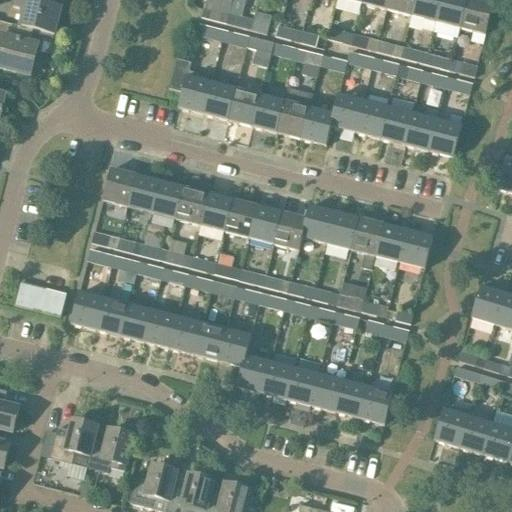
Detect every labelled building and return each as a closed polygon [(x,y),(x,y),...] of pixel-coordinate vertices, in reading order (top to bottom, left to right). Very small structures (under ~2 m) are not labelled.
[(16,0),(15,8),(26,11),(21,28),(34,31),(34,30),(55,36),(62,9),(43,4),(44,0),(16,0)] [(387,11),(389,0),(363,0),(362,5),(387,11)] [(411,17),(414,0),(389,0),(387,11),(411,17)] [(435,23),(441,0),(414,0),(411,17),(435,23)] [(460,30),(467,0),(441,0),(435,23),(460,30)] [(467,0),(460,30),(475,34),(486,37),(494,5),(474,0),(467,0)] [(202,20),(219,24),(222,13),(224,5),(207,1),(202,20)] [(246,19),(230,15),(227,26),(243,30),(246,19)] [(271,25),(255,21),(252,32),(268,37),(271,25)] [(21,28),(21,29),(0,23),(0,45),(0,69),(31,77),(39,46),(31,44),(34,31),(21,28)] [(198,38),(213,41),(216,30),(201,26),(199,33),(198,38)] [(279,26),(276,38),(276,39),(292,43),(296,31),(279,26)] [(347,33),(330,29),(327,41),(344,46),(347,33)] [(304,33),(301,44),(300,45),(317,49),(320,37),(304,33)] [(235,35),(232,46),(246,50),(249,38),(235,35)] [(355,36),(352,48),(367,52),(371,40),(355,36)] [(259,41),(256,52),(271,56),(273,45),(259,41)] [(380,42),(377,54),(392,58),(395,46),(380,42)] [(283,47),(280,59),(295,62),(298,51),(283,47)] [(404,48),(401,61),(416,65),(420,52),(404,48)] [(308,53),(305,65),(319,68),(322,57),(308,53)] [(425,67),(442,71),(445,58),(428,54),(425,67)] [(359,57),(356,68),(372,72),(374,61),(359,57)] [(212,84),(197,81),(198,75),(190,72),(192,64),(177,60),(169,90),(183,94),(179,110),(204,116),(212,84)] [(332,60),(329,71),(346,75),(348,63),(347,63),(332,60)] [(384,63),(381,74),(396,78),(399,67),(384,63)] [(462,63),(459,75),(475,80),(478,67),(462,63)] [(405,80),(421,84),(423,73),(408,70),(405,80)] [(429,87),(445,91),(448,80),(432,76),(429,87)] [(458,82),(455,93),(471,97),(474,86),(458,82)] [(212,84),(204,116),(228,122),(236,91),(212,84)] [(236,91),(228,122),(252,128),(260,97),(236,91)] [(260,97),(252,128),(277,135),(285,103),(260,97)] [(309,109),(301,141),(327,147),(340,97),(339,97),(334,116),(309,109)] [(340,97),(327,147),(328,147),(332,128),(357,134),(365,103),(340,97)] [(285,103),(277,135),(301,141),(309,109),(285,103)] [(365,103),(357,134),(381,141),(389,109),(365,103)] [(389,109),(381,141),(405,147),(413,116),(389,109)] [(413,116),(405,147),(430,153),(438,122),(413,116)] [(438,122),(430,153),(455,159),(463,128),(438,122)] [(511,195),(511,160),(507,159),(497,190),(511,195)] [(136,177),(111,171),(103,202),(117,206),(116,212),(126,214),(132,193),(136,177)] [(136,177),(132,193),(126,214),(127,215),(128,209),(152,215),(160,183),(136,177)] [(160,183),(152,215),(176,221),(184,193),(185,189),(160,183)] [(185,189),(184,193),(176,221),(201,227),(209,196),(185,189)] [(209,196),(201,227),(225,233),(233,202),(209,196)] [(233,202),(225,233),(250,240),(258,208),(233,202)] [(258,208),(250,240),(275,246),(282,214),(258,208)] [(282,214),(275,246),(299,252),(310,208),(307,221),(282,214)] [(310,208),(299,252),(300,253),(304,240),(327,246),(335,214),(310,208)] [(335,214),(327,246),(351,252),(358,220),(335,214)] [(358,220),(351,252),(365,256),(362,269),(372,272),(383,226),(358,220)] [(383,226),(372,272),(376,258),(400,264),(409,233),(383,226)] [(95,233),(92,245),(92,246),(108,250),(111,237),(95,233)] [(409,233),(400,264),(426,271),(434,239),(409,233)] [(121,239),(118,252),(133,256),(137,243),(121,239)] [(142,258),(158,262),(161,250),(145,245),(142,258)] [(88,263),(104,267),(107,256),(91,252),(89,257),(88,263)] [(169,252),(166,264),(182,268),(185,256),(169,252)] [(194,258),(191,271),(206,274),(209,262),(194,258)] [(124,261),(122,272),(137,276),(140,265),(124,261)] [(218,264),(215,277),(231,281),(234,269),(218,264)] [(149,267),(146,278),(162,282),(164,271),(149,267)] [(243,271),(239,283),(255,287),(258,275),(243,271)] [(174,273),(171,284),(186,288),(189,277),(174,273)] [(264,289),(279,293),(282,281),(267,277),(264,289)] [(198,279),(195,290),(209,294),(212,283),(198,279)] [(291,283),(288,295),(305,299),(308,287),(291,283)] [(33,287),(21,284),(15,307),(27,310),(33,287)] [(222,286),(220,297),(235,300),(238,290),(222,286)] [(33,287),(27,310),(38,313),(44,290),(33,287)] [(332,294),(316,289),(314,297),(313,302),(329,306),(332,294)] [(497,327),(506,296),(481,289),(472,319),(497,327)] [(50,316),(56,293),(44,290),(38,313),(50,316)] [(244,303),(260,307),(261,302),(262,296),(247,292),(244,303)] [(56,293),(50,316),(62,319),(68,296),(56,293)] [(97,332),(105,300),(80,294),(72,325),(97,332)] [(337,308),(353,312),(356,299),(340,295),(337,308)] [(511,331),(511,297),(506,296),(497,327),(511,331)] [(271,298),(268,309),(284,313),(287,302),(271,298)] [(121,338),(129,307),(105,300),(97,332),(121,338)] [(362,314),(378,318),(381,306),(365,302),(362,314)] [(293,315),(309,319),(312,308),(296,304),(293,315)] [(146,344),(154,313),(129,307),(121,338),(146,344)] [(398,310),(395,322),(412,327),(415,314),(398,310)] [(317,321),(333,325),(336,315),(320,311),(317,321)] [(170,350),(178,319),(154,313),(146,344),(170,350)] [(344,317),(341,327),(358,332),(361,321),(344,317)] [(193,356),(201,325),(178,319),(170,350),(193,356)] [(369,323),(366,334),(382,338),(385,327),(369,323)] [(218,363),(226,331),(201,325),(193,356),(218,363)] [(394,329),(391,340),(407,344),(410,333),(394,329)] [(238,390),(252,338),(226,331),(218,363),(243,369),(238,389),(238,390)] [(264,396),(272,364),(247,358),(253,338),(252,338),(238,390),(264,396)] [(462,354),(459,363),(475,368),(477,359),(462,354)] [(487,361),(484,370),(500,375),(503,366),(487,361)] [(288,402),(296,371),(272,364),(264,396),(288,402)] [(337,415),(345,383),(347,372),(323,366),(320,377),(312,408),(337,415)] [(457,369),(455,378),(470,383),(473,374),(457,369)] [(312,408),(320,377),(296,371),(288,402),(312,408)] [(485,387),(503,393),(506,384),(488,378),(485,387)] [(361,421),(369,389),(345,383),(337,415),(361,421)] [(394,396),(369,389),(361,421),(386,427),(394,396)] [(0,430),(13,434),(20,409),(5,405),(7,393),(0,391),(0,430)] [(460,450),(469,419),(444,411),(435,442),(460,450)] [(484,457),(493,426),(469,419),(460,450),(484,457)] [(88,471),(95,444),(98,428),(74,422),(71,432),(59,429),(58,435),(51,462),(88,471)] [(508,464),(511,451),(511,431),(493,426),(484,457),(508,464)] [(101,445),(95,444),(88,471),(109,477),(110,471),(125,474),(135,438),(110,431),(105,451),(100,449),(101,445)] [(0,469),(4,470),(11,445),(0,442),(0,469)] [(157,511),(168,511),(177,477),(178,473),(153,467),(148,486),(137,483),(131,505),(157,511)] [(206,511),(215,483),(190,476),(188,484),(177,481),(178,478),(177,477),(168,511),(206,511)] [(206,511),(245,511),(251,492),(226,486),(223,497),(213,495),(213,492),(212,492),(215,483),(206,511)]
